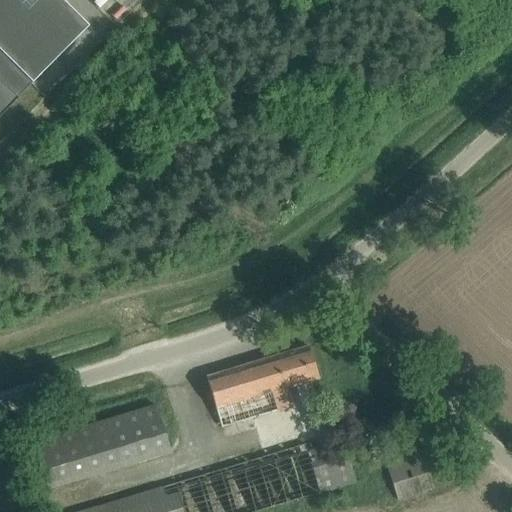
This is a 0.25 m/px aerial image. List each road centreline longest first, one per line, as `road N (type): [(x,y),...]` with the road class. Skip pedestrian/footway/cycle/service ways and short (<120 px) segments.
road 1 (unclassified): [(0,403),(217,337),(321,282)]
road 2 (unclassified): [(511,467),(321,282)]
road 3 (unclassified): [(321,282),(511,117)]
